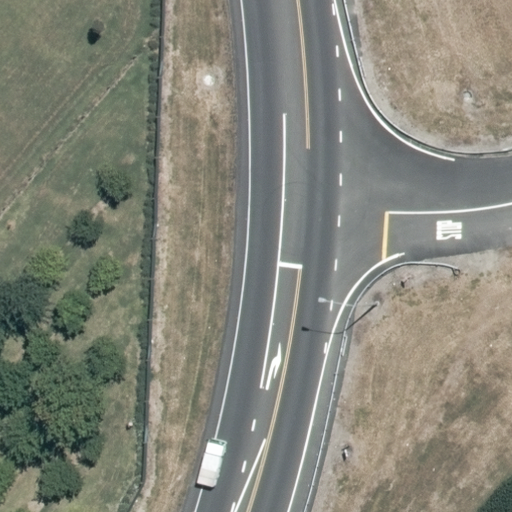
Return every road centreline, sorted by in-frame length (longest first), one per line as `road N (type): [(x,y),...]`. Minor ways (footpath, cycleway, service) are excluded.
road 1 (tertiary): [(215,511),(252,364),(268,210)]
road 2 (tertiary): [(317,214),(313,292),(269,511)]
road 3 (tertiary): [(311,0),(323,85),(317,214)]
road 4 (tertiary): [(268,210),(274,153),(262,0)]
road 5 (unclassified): [(511,202),(317,214)]
